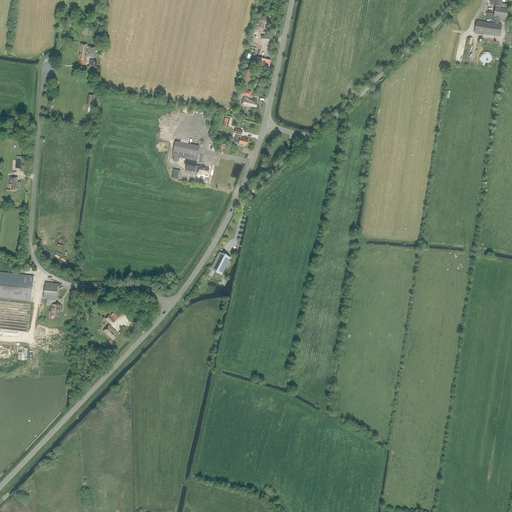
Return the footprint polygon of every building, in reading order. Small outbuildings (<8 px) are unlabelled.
[(501,4),(502,0),(494,0),(495,0),(492,0),(491,1),(490,4),(491,5),(494,5),(494,6),(496,6),(496,8),(495,8),(494,14),(487,13),(487,19),(493,20),(492,23),(476,21),(474,32),(500,36),(501,25),(499,25),(500,21),(506,22),(508,10),(506,9),(507,5),(501,4)] [(96,58),(98,48),(88,47),(88,45),(81,44),(79,56),(78,60),(80,60),(80,66),(83,66),(84,65),(85,65),(87,57),(96,58)] [(480,57),(480,58),(479,59),(479,60),(480,61),(480,62),(481,63),(481,64),(482,65),(483,65),(483,66),(484,66),(485,66),(486,66),(486,67),(487,67),(488,67),(488,66),(489,66),(490,66),(491,65),(492,65),(492,64),(493,64),(493,63),(494,62),(494,61),(494,60),(494,59),(494,58),(494,57),(494,56),(493,55),(492,54),(492,53),(491,53),(490,52),(489,52),(488,52),(487,52),(486,52),(485,52),(484,52),(483,53),(482,53),(481,54),(481,55),(480,56),(480,57)] [(248,83),(251,71),(245,70),(242,82),(248,83)] [(255,102),(248,100),(248,97),(250,98),(251,93),(243,91),(242,96),(245,97),(244,99),(242,105),(250,107),(251,106),(256,107),(257,104),(255,103),(255,102)] [(236,134),(234,143),(239,144),(238,146),(243,147),(244,144),(247,145),(248,141),(244,140),(244,139),(240,138),(241,135),(242,136),(243,131),(236,130),(235,134),(236,134)] [(194,172),(199,146),(175,141),(173,156),(189,159),(186,171),(194,172)] [(208,176),(209,168),(204,167),(204,166),(199,165),(197,174),(202,175),(202,174),(205,174),(205,176),(208,176)] [(178,180),(180,171),(173,169),(172,178),(178,180)] [(19,189),(20,182),(17,182),(18,177),(10,177),(9,185),(11,185),(11,190),(15,191),(16,188),(19,189)] [(230,258),(219,252),(211,268),(222,274),(230,258)] [(0,298),(31,302),(34,276),(0,272),(0,298)] [(59,317),(60,306),(56,305),(57,299),(55,299),(56,295),(57,295),(58,284),(45,283),(44,298),(47,298),(47,304),(53,305),(51,316),(59,317)] [(114,313),(111,316),(116,321),(119,317),(114,313)] [(116,322),(112,317),(109,315),(106,319),(112,325),(116,322)] [(119,335),(112,328),(109,325),(104,330),(113,340),(119,335)]
